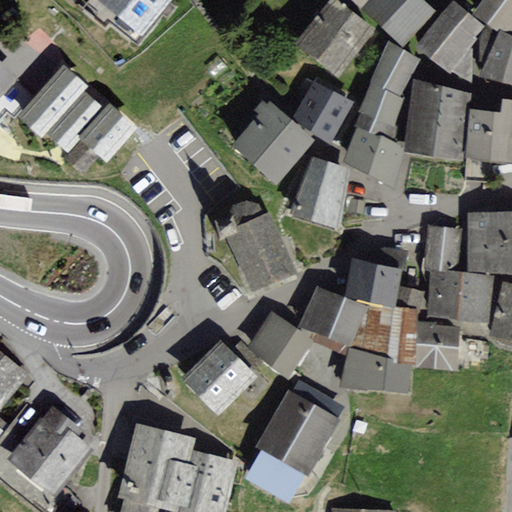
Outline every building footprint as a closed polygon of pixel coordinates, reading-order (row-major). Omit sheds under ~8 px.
[(87,0),(128,38),(163,0),(87,0)] [(340,0),(349,9),(357,0),(340,0)] [(425,15),(408,0),(366,0),(354,15),(394,50),(425,15)] [(511,24),(511,0),(478,0),(466,17),(482,30),(506,32),(511,24)] [(320,3),(280,46),(320,82),(360,39),(320,3)] [(473,29),(446,6),(409,50),(436,73),(473,29)] [(511,47),(490,38),(469,80),(511,89),(511,47)] [(409,64),(381,47),(360,83),(388,99),(409,64)] [(0,116),(5,120),(20,105),(0,83),(0,116)] [(344,112),(302,87),(283,120),(324,144),(344,112)] [(454,94),(404,87),(394,153),(444,160),(454,94)] [(391,103),(360,89),(341,130),(372,144),(391,103)] [(110,102),(79,138),(84,143),(96,154),(107,163),(139,126),(110,102)] [(483,116),(455,113),(449,158),(511,165),(511,153),(511,106),(485,103),(483,116)] [(295,143),(253,108),(215,153),(257,188),(295,143)] [(397,157),(345,136),(335,161),(389,185),(397,157)] [(71,157),(83,168),(96,154),(84,143),(71,157)] [(341,179),(299,163),(281,204),(287,209),(284,219),(331,231),(341,179)] [(215,232),(243,294),(298,273),(268,210),(260,211),(257,204),(250,200),(242,198),(231,202),(223,210),(223,218),(225,227),(215,232)] [(511,218),(460,217),(458,274),(511,275),(511,218)] [(448,233),(421,231),(418,271),(445,273),(448,233)] [(387,251),(384,266),(401,269),(404,253),(387,251)] [(380,309),(385,276),(340,269),(334,302),(380,309)] [(480,286),(421,277),(415,320),(474,328),(480,286)] [(511,293),(489,287),(476,340),(511,348),(511,293)] [(414,295),(386,291),(383,310),(411,314),(414,295)] [(345,313),(306,297),(291,336),(330,351),(345,313)] [(404,316),(349,309),(338,352),(372,363),(395,365),(404,316)] [(293,345),(258,322),(232,359),(267,383),(293,345)] [(444,331),(408,326),(403,368),(439,373),(444,331)] [(163,385),(197,422),(237,385),(203,348),(163,385)] [(367,365),(335,355),(330,391),(386,396),(390,368),(367,365)] [(0,387),(8,378),(0,371),(0,387)] [(320,414),(282,390),(241,455),(280,479),(320,414)] [(0,495),(17,511),(51,511),(61,503),(45,486),(81,454),(64,442),(70,435),(23,397),(0,420),(0,495)] [(177,446),(119,432),(98,498),(109,502),(106,511),(214,511),(228,473),(172,460),(177,446)]
